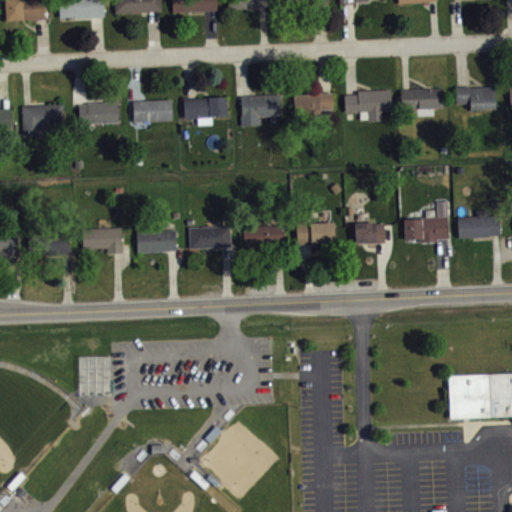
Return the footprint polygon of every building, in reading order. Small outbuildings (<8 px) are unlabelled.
[(4,0),(43,0),(44,16),(39,16),(5,18),(4,0)] [(102,0),(103,14),(95,15),(73,15),(73,14),(59,15),(58,0),(102,0)] [(114,0),(160,0),(160,9),(152,9),(114,10),(114,0)] [(171,0),(215,0),(216,7),(208,8),(171,9),(171,0)] [(230,0),(231,13),(270,12),(269,0),(230,0)] [(288,0),(289,9),(330,8),(329,0),(288,0)] [(341,0),(342,9),(371,8),(371,3),(386,3),(385,0),(341,0)] [(440,7),(439,0),(400,0),(400,8),(440,7)] [(455,85),(462,85),(494,84),(495,107),(468,107),(468,101),(455,101),(455,85)] [(399,87),(405,87),(441,86),(442,105),(400,107),(399,87)] [(357,88),(389,87),(390,108),(381,108),(382,118),(367,119),(367,108),(344,109),(343,92),(351,92),(357,91),(357,88)] [(293,92),(318,92),(318,90),(325,90),(332,90),(332,106),(294,107),(293,92)] [(239,93),(244,93),(279,92),(280,113),(258,114),(259,123),(240,124),(239,93)] [(183,97),(189,97),(208,96),(207,94),(225,93),(226,113),(183,114),(183,97)] [(132,98),(136,98),(171,97),(171,117),(132,118),(132,98)] [(336,116),(335,98),(296,99),(297,117),(336,116)] [(77,102),(82,102),(87,102),(87,100),(116,99),(117,120),(78,121),(77,102)] [(21,104),(26,103),(62,102),(63,123),(41,124),(42,133),(22,134),(21,104)] [(0,106),(2,106),(9,106),(9,126),(0,126),(0,106)] [(403,216),(437,215),(436,198),(446,198),(448,236),(442,236),(436,236),(436,239),(419,240),(418,236),(404,237),(403,216)] [(457,214),(498,213),(499,232),(494,232),(488,232),(488,235),(458,236),(457,214)] [(294,219),(310,218),(310,220),(333,219),(334,243),(311,244),(311,241),(305,241),(296,242),(294,219)] [(350,221),(375,219),(375,222),(383,221),(384,240),(379,241),(362,242),(362,240),(352,240),(350,221)] [(187,225),(229,223),(230,245),(224,245),(188,246),(187,225)] [(239,224),(281,223),(282,243),(277,243),(240,245),(239,224)] [(26,233),(49,232),(49,224),(62,224),(62,231),(68,231),(68,252),(64,253),(27,254),(26,233)] [(81,227),(120,225),(121,250),(116,250),(106,251),(106,245),(82,247),(81,227)] [(135,229),(174,227),(175,247),(171,248),(135,249),(135,229)] [(0,229),(17,229),(18,254),(12,255),(0,255),(0,229)] [(72,242),(48,243),(49,263),(73,262),(72,242)] [(448,374),(511,371),(511,414),(449,416),(448,374)] [(150,442),(163,441),(164,451),(151,452),(150,442)]
